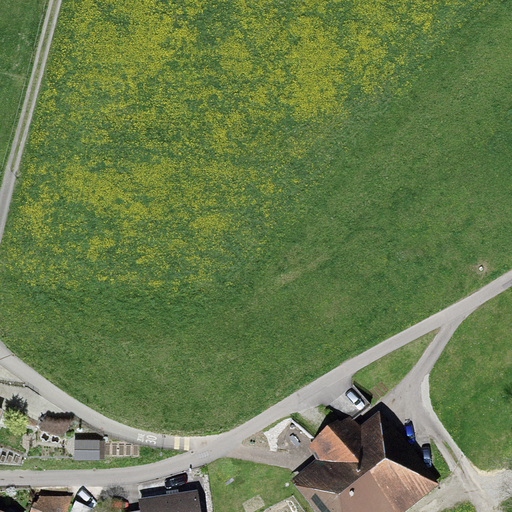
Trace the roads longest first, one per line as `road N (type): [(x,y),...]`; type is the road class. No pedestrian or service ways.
road 1 (track): [(211,449),(511,286)]
road 2 (residential): [(0,357),(100,423),(211,449)]
road 3 (residential): [(0,478),(95,477),(169,466),(211,449)]
road 4 (track): [(45,0),(0,170)]
